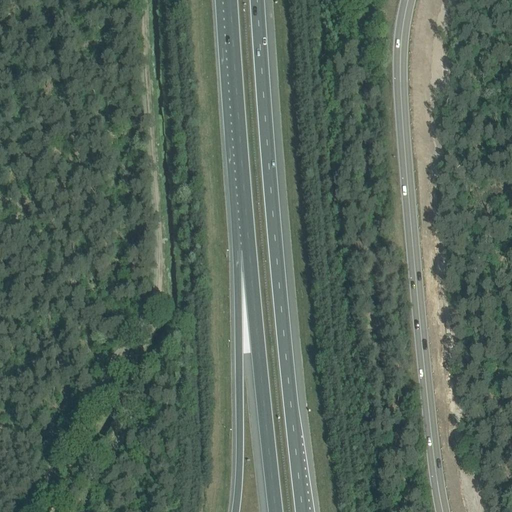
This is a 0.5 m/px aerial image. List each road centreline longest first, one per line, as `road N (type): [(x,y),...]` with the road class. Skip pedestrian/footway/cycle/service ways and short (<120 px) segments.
road 1 (tertiary): [(441,511),(398,66),(407,0)]
road 2 (motorway): [(302,511),(258,0)]
road 3 (motorway): [(249,253),(276,511)]
road 4 (motorway): [(249,253),(238,344),(235,511)]
road 5 (track): [(319,0),(324,184),(380,228)]
road 6 (motorway): [(230,0),(249,253)]
